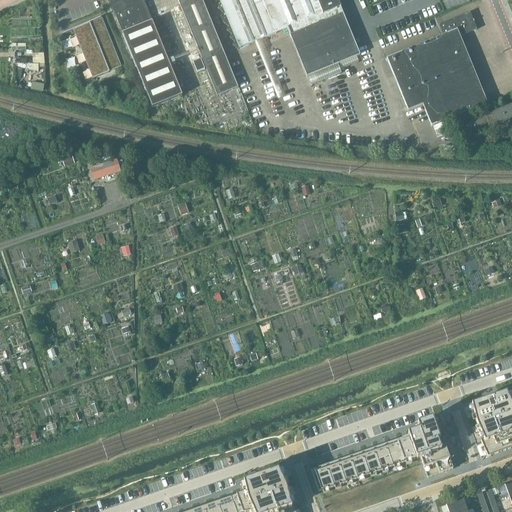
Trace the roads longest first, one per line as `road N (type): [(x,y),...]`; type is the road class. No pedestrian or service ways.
road 1 (residential): [(111,511),(292,449)]
road 2 (residential): [(292,449),(449,394)]
road 3 (track): [(0,246),(124,202)]
